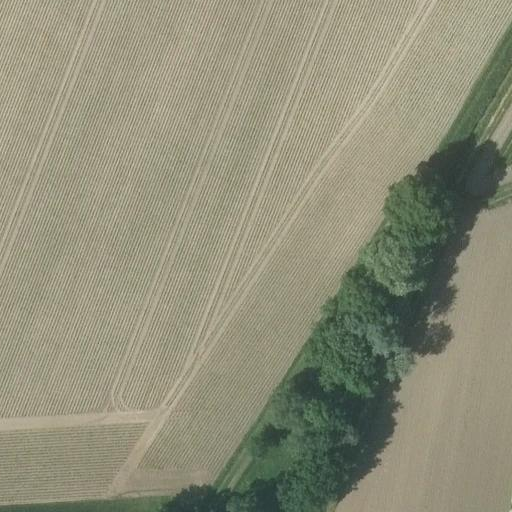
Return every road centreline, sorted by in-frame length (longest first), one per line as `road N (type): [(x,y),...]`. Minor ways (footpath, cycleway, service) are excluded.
road 1 (track): [(388,226),(213,511)]
road 2 (track): [(388,226),(511,40)]
road 3 (track): [(511,195),(436,223),(388,226)]
